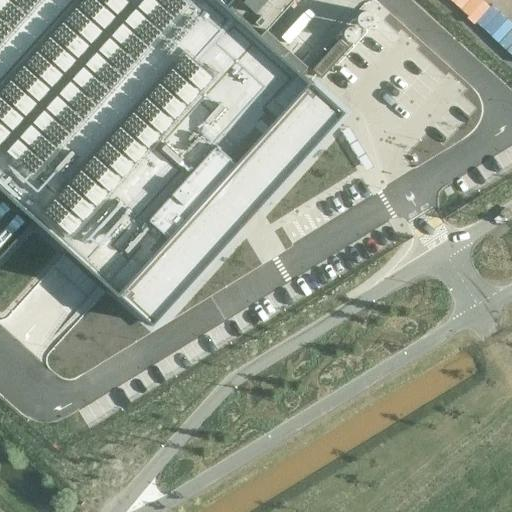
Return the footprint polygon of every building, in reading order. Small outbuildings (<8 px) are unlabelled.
[(283,56),(229,7),(234,0),(0,0),(0,259),(37,219),(88,266),(154,325),(242,229),(238,226),(256,207),(259,209),(346,113),(283,56)] [(245,0),(243,3),(255,15),(268,0),(245,0)] [(366,27),(371,25),(374,21),(373,17),(370,13),(366,11),(361,13),(359,17),(359,22),(362,26),(366,27)] [(353,42),(358,40),(360,36),(360,31),(357,28),(353,26),(348,28),(345,32),(345,37),(348,40),(353,42)] [(322,78),(349,48),(340,40),(313,70),(322,78)] [(511,150),(475,170),(486,190),(511,175),(511,150)] [(373,235),(384,259),(406,248),(395,225),(373,235)] [(97,457),(203,400),(191,378),(85,436),(97,457)]
